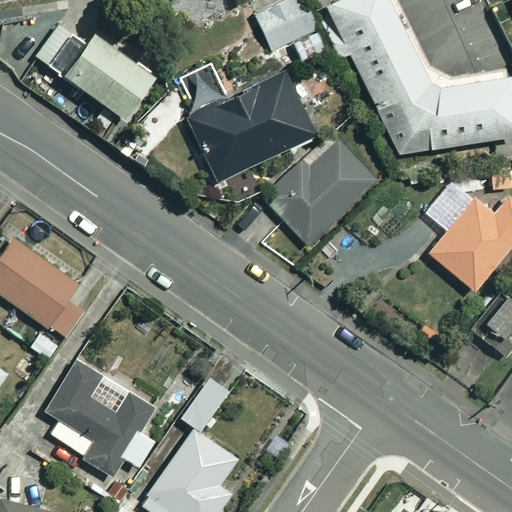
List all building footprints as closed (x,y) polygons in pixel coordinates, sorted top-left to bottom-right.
[(318,26),(304,0),(284,0),(255,15),(273,49),(318,26)] [(437,80),(397,0),(341,0),(328,7),(342,36),(333,40),(341,56),(348,53),(401,153),(511,134),(511,71),(443,83),(437,80)] [(66,75),(87,46),(58,25),(38,54),(66,75)] [(87,46),(66,75),(128,119),(158,76),(97,32),(87,46)] [(227,101),(211,67),(187,78),(202,108),(186,116),(216,179),(315,132),(287,73),(227,101)] [(377,179),(340,139),(309,167),(302,160),(263,196),(306,243),(377,179)] [(511,245),(511,227),(453,180),(426,213),(448,230),(430,253),(476,290),(511,245)] [(95,292),(17,236),(0,259),(0,291),(63,337),(95,292)] [(511,346),(511,284),(504,278),(464,327),(503,358),(511,346)] [(123,456),(140,429),(153,407),(129,393),(116,414),(88,396),(101,374),(76,359),(45,410),(94,440),(83,458),(111,475),(123,456)] [(235,458),(193,428),(141,504),(153,511),(216,511),(230,492),(217,484),(235,458)] [(140,429),(123,456),(139,466),(156,438),(140,429)] [(53,511),(1,498),(0,503),(0,511),(53,511)]
